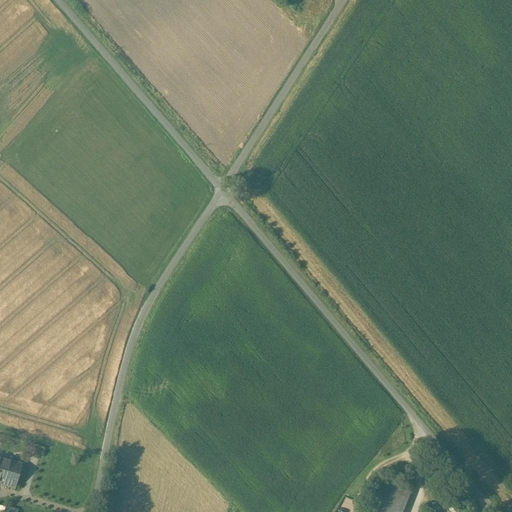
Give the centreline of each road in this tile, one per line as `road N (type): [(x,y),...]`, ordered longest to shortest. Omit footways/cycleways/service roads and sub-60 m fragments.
road 1 (residential): [(223,190),(505,511)]
road 2 (unclassified): [(223,190),(142,314),(92,511)]
road 3 (residential): [(57,0),(223,190)]
road 4 (unclassified): [(343,0),(223,190)]
